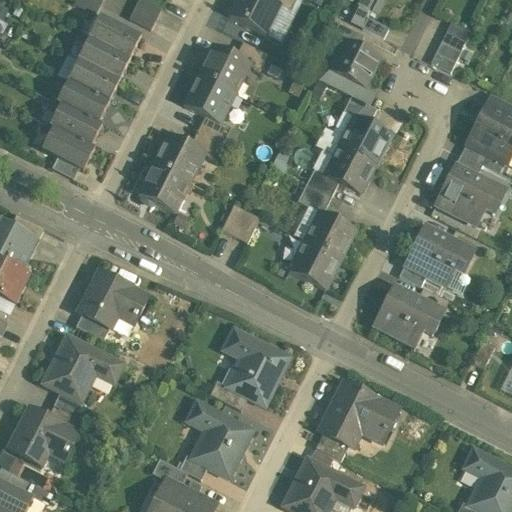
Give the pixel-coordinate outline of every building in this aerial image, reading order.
[(100,8),(85,0),(77,0),(73,8),(95,18),(100,8)] [(266,0),(238,0),(229,20),(264,38),(279,7),(280,6),(266,0)] [(296,0),(266,0),(280,6),(279,7),(290,13),(296,0)] [(370,11),(376,13),(381,0),(360,0),(349,24),(361,30),(370,11)] [(161,11),(140,1),(134,12),(156,22),(161,11)] [(156,22),(134,12),(129,22),(150,33),(156,22)] [(388,32),(367,21),(362,32),(383,42),(388,32)] [(140,41),(103,23),(91,44),(92,45),(129,63),(140,41)] [(470,36),(451,26),(446,36),(465,46),(470,36)] [(364,40),(339,27),(332,39),(343,45),(344,43),(358,50),(364,40)] [(465,46),(446,36),(440,46),(460,56),(465,46)] [(358,50),(344,43),(343,45),(334,63),(336,65),(332,74),(329,73),(328,74),(364,92),(380,61),(358,50)] [(129,63),(92,45),(81,66),(118,85),(129,64),(129,63)] [(267,58),(243,46),(236,61),(249,68),(259,74),(267,58)] [(460,56),(440,46),(435,56),(455,66),(460,56)] [(236,61),(214,50),(199,80),(234,97),(249,68),(236,61)] [(455,66),(435,56),(430,66),(450,76),(455,66)] [(118,85),(81,66),(71,88),(108,107),(119,85),(118,85)] [(234,97),(199,80),(184,109),(205,120),(219,127),(234,97)] [(108,107),(71,88),(60,109),(64,111),(97,128),(108,107)] [(376,114),(351,101),(343,116),(354,121),(355,120),(369,127),(376,114)] [(511,121),(486,108),(466,148),(487,159),(507,169),(511,159),(511,121)] [(97,128),(64,111),(53,132),(56,134),(90,152),(101,130),(97,128)] [(219,127),(205,120),(198,135),(222,147),(229,132),(219,127)] [(369,127),(355,120),(354,121),(345,140),(347,141),(342,152),(375,169),(390,138),(369,127)] [(90,152),(56,134),(45,156),(57,162),(78,172),(83,175),(94,153),(90,152)] [(222,147),(198,135),(190,150),(203,157),(214,163),(222,147)] [(190,150),(169,139),(154,169),(188,186),(203,157),(190,150)] [(487,159),(466,148),(461,159),(482,169),(487,159)] [(375,169),(342,152),(336,163),(333,161),(324,179),(324,180),(338,188),(359,199),(375,169)] [(482,169),(461,159),(455,169),(476,180),(482,169)] [(78,172),(57,162),(51,172),(73,183),(78,172)] [(188,186),(154,169),(139,198),(173,216),(188,186)] [(476,180),(455,169),(435,208),(476,229),(484,213),(492,217),(504,194),(476,180)] [(324,179),(313,174),(305,190),(330,202),(338,188),(324,180),(324,179)] [(330,202),(305,190),(297,206),(318,216),(319,215),(323,217),(330,202)] [(323,217),(319,215),(318,216),(309,235),(312,236),(307,246),(340,263),(355,233),(323,217)] [(246,216),(234,241),(247,247),(259,222),(246,216)] [(43,233),(16,219),(10,229),(38,244),(43,233)] [(10,229),(1,225),(0,225),(0,262),(23,274),(38,244),(10,229)] [(424,230),(404,269),(425,280),(445,289),(453,273),(462,278),(474,255),(424,230)] [(340,263),(307,246),(301,257),(298,256),(289,275),(324,293),(340,263)] [(23,274),(0,262),(0,300),(15,308),(30,278),(23,274)] [(425,280),(404,269),(399,279),(420,290),(425,280)] [(98,276),(78,316),(82,318),(109,332),(111,333),(117,320),(134,329),(148,301),(98,276)] [(417,302),(393,290),(373,329),(414,350),(422,334),(431,338),(443,315),(417,302)] [(448,304),(422,292),(417,302),(442,315),(448,304)] [(109,332),(82,318),(76,331),(103,345),(109,332)] [(289,362),(233,333),(223,354),(240,363),(226,390),(226,391),(247,402),(264,411),(289,362)] [(124,368),(66,339),(42,388),(59,397),(81,407),(95,379),(113,388),(124,368)] [(494,350),(482,344),(471,366),(483,372),(494,350)] [(226,390),(216,385),(209,398),(240,414),(247,402),(226,391),(226,390)] [(344,387),(320,435),(323,437),(348,449),(352,451),(360,435),(381,446),(397,413),(344,387)] [(81,407),(59,397),(53,409),(75,420),(82,408),(81,407)] [(253,434),(196,406),(185,429),(203,438),(191,462),(191,463),(207,471),(229,482),(253,434)] [(75,420),(53,409),(47,421),(69,433),(75,420)] [(47,421),(29,412),(9,453),(41,469),(47,457),(64,465),(78,437),(69,433),(47,421)] [(348,449),(323,437),(315,452),(340,465),(348,449)] [(511,511),(511,471),(473,451),(462,472),(481,481),(467,508),(467,509),(472,511),(511,511)] [(191,462),(186,459),(179,473),(187,477),(200,484),(207,471),(191,463),(191,462)] [(364,490),(306,461),(282,509),(286,511),(329,511),(335,501),(353,510),(364,490)] [(179,473),(159,463),(152,477),(166,484),(166,483),(180,490),(187,477),(179,473)] [(31,488),(1,472),(0,473),(0,484),(26,498),(31,488)] [(180,490),(166,483),(166,484),(151,511),(212,511),(215,507),(180,490)] [(0,484),(0,511),(42,511),(45,508),(33,502),(26,498),(0,484)] [(38,491),(31,488),(26,498),(33,502),(38,491)] [(50,497),(38,491),(33,502),(45,508),(50,497)]
